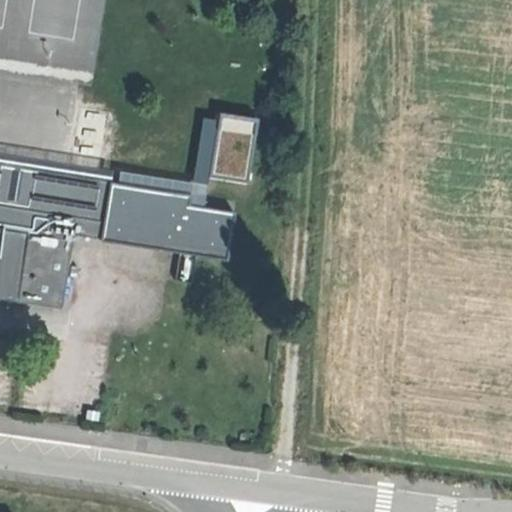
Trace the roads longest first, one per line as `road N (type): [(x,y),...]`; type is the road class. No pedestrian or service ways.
road 1 (unclassified): [(182,478),(0,450)]
road 2 (unclassified): [(448,511),(305,495)]
road 3 (unclassified): [(305,495),(182,478)]
